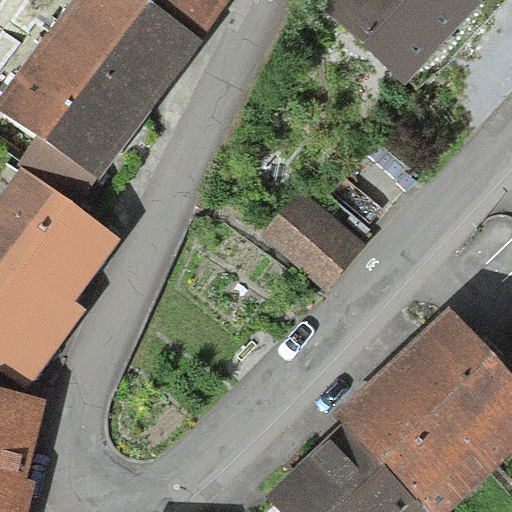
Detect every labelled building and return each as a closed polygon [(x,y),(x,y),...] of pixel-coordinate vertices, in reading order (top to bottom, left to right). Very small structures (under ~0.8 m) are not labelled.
[(76,213),(202,47),(134,0),(82,0),(0,115),(0,117),(36,146),(21,172),(76,213)] [(134,0),(202,47),(234,0),(134,0)] [(406,89),(483,8),(474,0),(335,0),(325,11),(406,89)] [(76,213),(21,172),(0,199),(0,373),(28,395),(86,319),(75,310),(81,302),(122,247),(76,213)] [(302,193),(264,237),(328,292),(366,248),(302,193)] [(511,381),(491,360),(448,315),(336,422),(343,429),(422,511),(456,511),(511,459),(511,381)] [(511,338),(491,360),(511,381),(511,338)] [(0,397),(0,511),(29,511),(35,488),(27,486),(45,408),(18,401),(0,397)] [(422,511),(343,429),(266,503),(274,511),(422,511)]
